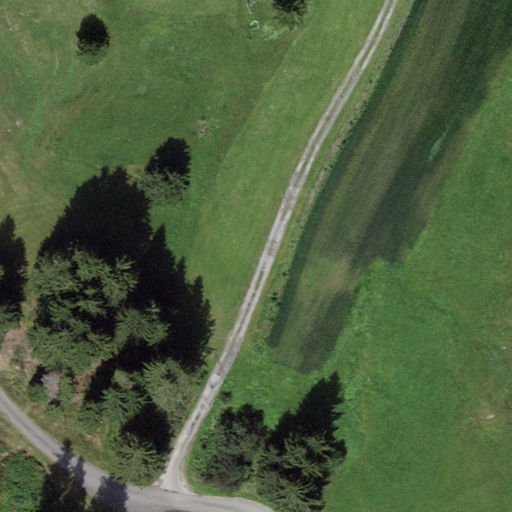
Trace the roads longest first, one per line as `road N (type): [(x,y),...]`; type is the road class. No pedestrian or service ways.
road 1 (track): [(394,0),(292,200),(165,500)]
road 2 (unclassified): [(239,511),(113,486),(0,401)]
